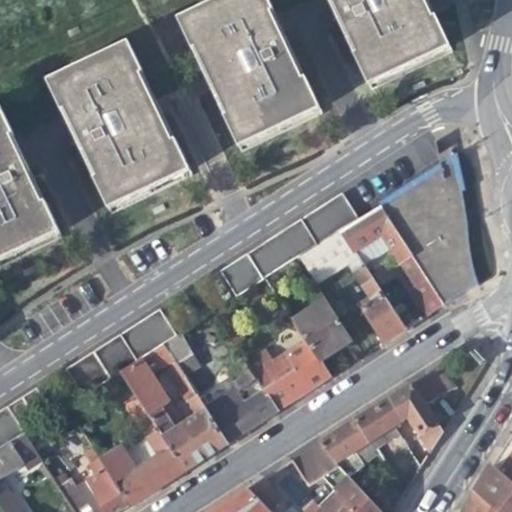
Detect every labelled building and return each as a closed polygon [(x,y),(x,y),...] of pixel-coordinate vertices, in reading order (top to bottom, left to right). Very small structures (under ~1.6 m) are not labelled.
[(216,0),(177,18),(181,27),(239,0),(216,0)] [(267,0),(239,0),(181,27),(192,50),(195,48),(226,115),(223,117),(234,139),(315,101),(305,79),(302,80),(270,13),(273,11),(267,0)] [(327,0),(328,0),(354,56),(357,54),(331,0),(327,0)] [(331,0),(357,54),(354,56),(364,78),(446,40),(435,17),(432,19),(423,0),(331,0)] [(427,0),(423,0),(432,19),(435,17),(427,0)] [(277,19),(273,11),(270,13),(302,80),(305,79),(289,45),(277,19)] [(446,40),(364,78),(369,87),(450,49),(446,40)] [(128,42),(46,80),(51,89),(132,51),(128,42)] [(226,115),(195,48),(192,50),(196,59),(223,117),(226,115)] [(132,51),(51,89),(61,111),(64,110),(96,177),(93,178),(103,200),(185,162),(174,140),(171,141),(140,74),(142,73),(132,51)] [(142,73),(140,74),(171,141),(174,140),(157,103),(149,87),(142,73)] [(315,101),(234,139),(238,148),(320,110),(315,101)] [(96,177),(64,110),(61,111),(66,122),(93,178),(96,177)] [(1,112),(0,112),(0,248),(54,224),(43,202),(40,203),(11,141),(9,136),(12,134),(1,112)] [(26,166),(12,134),(9,136),(11,141),(40,203),(43,202),(26,166)] [(185,162),(103,200),(107,210),(189,171),(185,162)] [(462,203),(453,162),(436,173),(381,207),(403,241),(426,278),(443,305),(475,284),(470,266),(467,248),(466,242),(465,227),(462,203)] [(359,221),(342,195),(247,255),(264,282),(302,257),(320,246),(343,231),(359,221)] [(390,250),(403,241),(381,207),(359,221),(343,231),(365,266),(379,257),(390,250)] [(54,224),(0,248),(0,259),(58,233),(54,224)] [(353,273),(365,266),(343,231),(320,246),(336,271),(347,264),(353,273)] [(403,241),(390,250),(413,286),(426,278),(403,241)] [(318,283),(336,271),(320,246),(302,257),(318,283)] [(264,282),(247,255),(234,263),(251,290),(264,282)] [(251,290),(234,263),(220,273),(237,299),(251,290)] [(353,273),(369,298),(381,291),(365,266),(353,273)] [(426,278),(413,286),(410,288),(427,315),(443,305),(426,278)] [(406,330),(381,291),(369,298),(358,306),(383,344),(394,337),(406,330)] [(292,320),(305,340),(320,363),(339,350),(353,341),(326,299),(292,320)] [(176,337),(160,310),(148,317),(165,344),(175,337),(176,337)] [(165,344),(148,317),(106,344),(123,371),(142,358),(154,351),(162,346),(165,344)] [(165,344),(162,346),(173,363),(186,354),(175,337),(165,344)] [(305,340),(253,373),(255,375),(278,412),(308,393),(330,379),(320,363),(305,340)] [(123,371),(106,344),(94,352),(111,378),(120,372),(123,371)] [(161,363),(194,414),(203,408),(173,363),(162,346),(154,351),(161,363)] [(142,358),(150,370),(161,363),(154,351),(142,358)] [(111,378),(94,352),(65,370),(83,396),(111,378)] [(160,435),(183,421),(150,370),(142,358),(123,371),(120,372),(135,396),(153,424),(160,435)] [(228,377),(235,388),(255,375),(253,373),(245,361),(231,370),(228,377)] [(408,418),(430,451),(442,432),(425,406),(434,400),(453,387),(440,367),(427,376),(385,402),(399,424),(408,418)] [(278,412),(255,375),(235,388),(203,408),(226,445),(253,428),(278,412)] [(52,415),(36,388),(22,397),(38,424),(52,415)] [(123,403),(142,431),(153,424),(135,396),(123,403)] [(38,424),(22,397),(7,407),(24,433),(38,424)] [(377,439),(395,427),(399,424),(385,402),(354,423),(368,444),(373,452),(382,447),(377,439)] [(0,411),(0,448),(24,433),(7,407),(0,411)] [(183,421),(206,457),(213,453),(226,445),(203,408),(194,414),(183,421)] [(206,457),(183,421),(160,435),(184,471),(206,457)] [(356,452),(368,444),(354,423),(318,446),(339,467),(348,477),(358,470),(354,464),(361,460),(356,452)] [(160,435),(153,424),(142,431),(113,450),(144,497),(165,484),(184,471),(160,435)] [(399,435),(395,427),(377,439),(382,447),(388,442),(399,435)] [(0,477),(14,468),(22,463),(27,470),(41,460),(24,433),(0,448),(0,477)] [(511,439),(510,443),(495,465),(511,480),(511,439)] [(339,467),(318,446),(297,459),(318,481),(339,467)] [(144,497),(113,450),(98,459),(129,507),(144,497)] [(88,466),(94,475),(118,511),(120,511),(129,507),(98,459),(88,466)] [(365,466),(361,460),(354,464),(358,470),(361,468),(365,466)] [(487,479),(484,482),(476,495),(493,511),(511,511),(511,480),(495,465),(487,479)] [(381,511),(369,499),(348,477),(339,467),(318,481),(333,497),(318,511),(381,511)] [(118,511),(94,475),(75,487),(69,478),(57,486),(74,511),(118,511)] [(21,511),(0,477),(0,508),(2,511),(21,511)] [(386,490),(397,504),(402,496),(394,484),(386,490)] [(270,511),(249,490),(229,503),(214,511),(270,511)] [(493,511),(476,495),(465,511),(493,511)]
